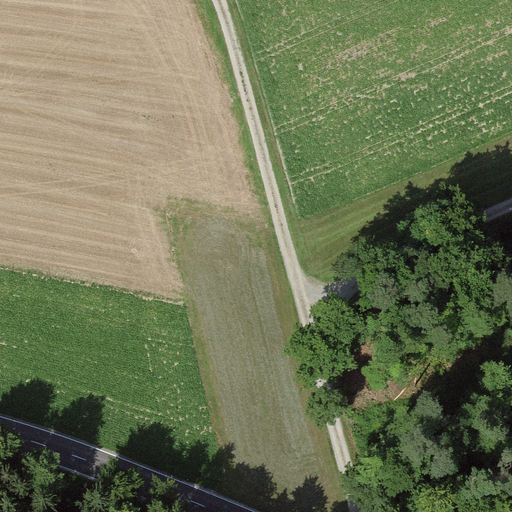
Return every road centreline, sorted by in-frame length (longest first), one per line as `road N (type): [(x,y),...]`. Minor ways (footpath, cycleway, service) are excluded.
road 1 (track): [(219,0),(362,511)]
road 2 (track): [(511,207),(338,284),(316,327)]
road 3 (tertiary): [(0,437),(213,511)]
